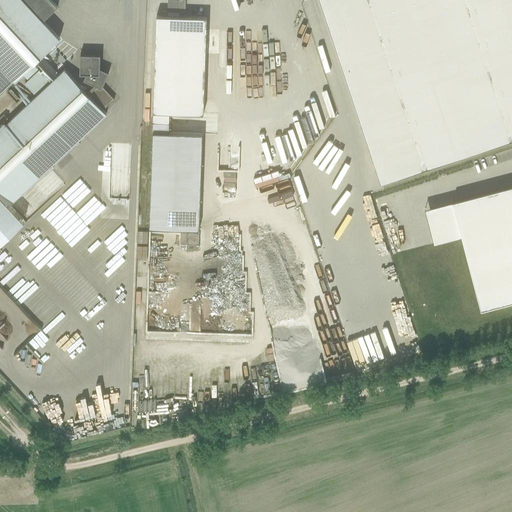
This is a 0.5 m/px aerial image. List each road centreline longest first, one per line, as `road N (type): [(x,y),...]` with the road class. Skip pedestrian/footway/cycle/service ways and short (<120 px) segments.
road 1 (track): [(0,417),(49,470),(511,360)]
road 2 (unknown): [(354,143),(387,276),(384,313),(365,319),(348,310),(311,217),(319,174),(337,155)]
road 3 (unknown): [(315,0),(354,143)]
